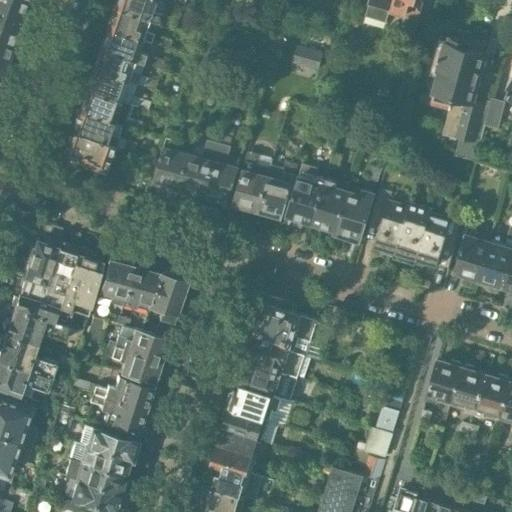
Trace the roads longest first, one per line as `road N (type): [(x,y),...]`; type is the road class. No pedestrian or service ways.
road 1 (residential): [(511,331),(367,293),(255,250),(229,252)]
road 2 (residential): [(149,511),(184,459),(210,377),(205,333),(229,252)]
road 3 (residential): [(229,252),(8,182)]
road 4 (residential): [(8,182),(27,119),(46,95),(61,44),(62,0)]
